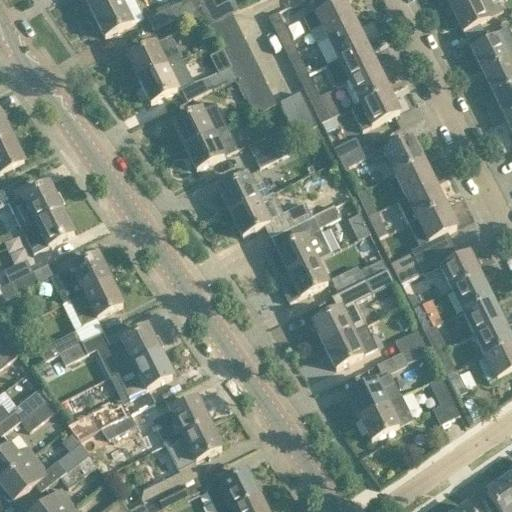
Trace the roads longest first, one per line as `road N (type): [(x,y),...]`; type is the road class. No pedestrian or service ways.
road 1 (residential): [(336,511),(0,17)]
road 2 (residential): [(511,240),(390,0)]
road 3 (residential): [(374,511),(511,421)]
